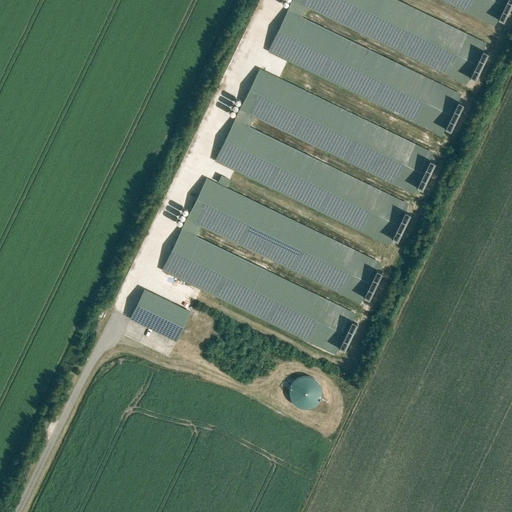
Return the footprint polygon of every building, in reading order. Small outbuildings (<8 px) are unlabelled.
[(290,0),(287,8),(300,14),(305,5),(295,0),(290,0)] [(486,43),(397,0),(295,0),(305,5),(467,84),(486,43)] [(441,0),(493,25),(504,0),(441,0)] [(267,49),(441,134),(461,93),(300,14),(287,8),(267,49)] [(477,73),(488,78),(499,50),(493,48),(490,56),(485,53),(477,73)] [(432,153),(258,68),(239,109),(251,115),(412,193),(432,153)] [(462,129),(476,102),(470,100),(457,126),(462,129)] [(465,101),(452,125),(455,127),(468,102),(465,101)] [(234,118),(247,124),(251,115),(239,109),(234,118)] [(214,159),(387,243),(407,202),(247,124),(234,118),(214,159)] [(436,188),(446,160),(433,155),(423,184),(436,188)] [(224,175),(221,182),(229,185),(232,179),(224,175)] [(379,262),(205,177),(185,218),(199,224),(359,302),(379,262)] [(410,207),(399,235),(403,237),(415,209),(410,207)] [(404,237),(410,239),(422,212),(416,209),(404,237)] [(180,227),(194,234),(199,224),(185,218),(180,227)] [(159,269),(336,355),(357,313),(194,234),(180,227),(159,269)] [(188,311),(140,288),(126,317),(174,340),(188,311)] [(368,322),(362,320),(350,346),(356,348),(368,322)] [(297,406),(313,406),(313,394),(297,394),(297,406)]
